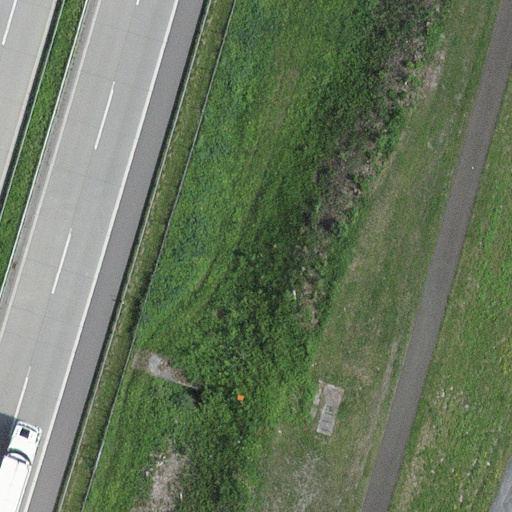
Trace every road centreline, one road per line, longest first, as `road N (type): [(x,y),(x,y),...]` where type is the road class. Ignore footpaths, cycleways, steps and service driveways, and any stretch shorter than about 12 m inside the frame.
road 1 (track): [(511,28),(379,511)]
road 2 (motorway): [(0,466),(137,0)]
